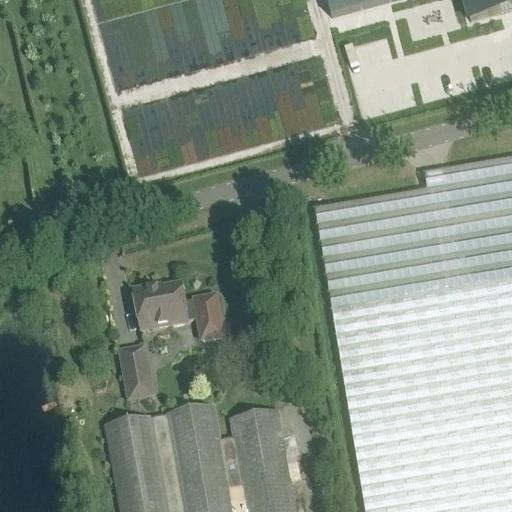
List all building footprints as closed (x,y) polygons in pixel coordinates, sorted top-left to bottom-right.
[(511,0),(326,0),(332,19),(403,0),(464,0),(471,23),(511,12),(511,0)] [(333,312),(354,440),(365,511),(511,511),(511,164),(428,177),(426,178),(428,195),(316,212),(333,312)] [(185,305),(182,287),(162,290),(161,288),(134,293),(141,334),(197,323),(201,345),(223,341),(216,299),(185,305)] [(129,403),(154,399),(145,349),(120,354),(129,403)] [(220,443),(214,409),(105,429),(120,511),(296,511),(291,482),(301,480),(297,456),(298,455),(294,434),(282,436),(278,414),(231,422),(234,440),(220,443)]
